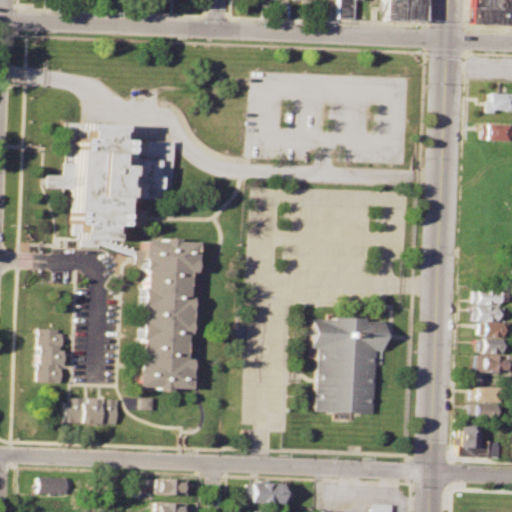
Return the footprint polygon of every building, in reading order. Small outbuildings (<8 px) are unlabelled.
[(349,0),(333,0),(332,17),(348,18),(349,0)] [(420,0),(420,20),(379,18),(379,0),(420,0)] [(468,0),(511,0),(511,22),(468,22),(468,0)] [(480,91),(504,91),(504,95),(511,95),(511,109),(479,109),(480,91)] [(74,121),(74,136),(67,135),(63,223),(73,223),(73,247),(94,247),(94,238),(115,239),(116,197),(155,198),(154,188),(168,189),(169,141),(116,140),(115,121),(74,121)] [(471,121),(499,122),(499,128),(509,128),(509,139),(471,138),(471,121)] [(141,209),(127,209),(126,223),(140,224),(141,209)] [(138,239),(133,388),(188,390),(193,241),(138,239)] [(467,288),(499,290),(499,300),(493,299),(493,303),(466,302),(467,288)] [(466,305),(498,306),(498,313),(494,313),(494,317),(491,317),(490,320),(465,319),(466,305)] [(312,409),(367,410),(368,364),(378,364),(379,318),(307,317),(306,358),(314,358),(312,409)] [(473,322),(502,323),(501,336),(473,335),(473,322)] [(32,381),(56,382),(58,329),(34,328),(32,381)] [(472,337),(498,338),(498,348),(495,348),(495,352),(472,350),(472,337)] [(471,353),(507,355),(506,372),(470,371),(471,353)] [(466,385),(497,386),(496,396),(492,396),(491,400),(465,399),(466,385)] [(60,422),(113,424),(114,398),(60,397),(60,422)] [(136,408),(147,409),(148,397),(136,397),(136,408)] [(465,402),(494,403),(494,410),(489,410),(489,416),(464,415),(465,402)] [(453,424),(471,425),(471,439),(491,440),(491,457),(451,455),(453,424)] [(29,475),(60,476),(59,492),(28,491),(29,475)] [(149,477),(179,478),(179,493),(148,492),(149,477)] [(239,481),(278,482),(278,501),(238,500),(239,481)] [(148,511),(148,501),(179,501),(178,511),(148,511)] [(365,511),(365,501),(386,502),(385,511),(365,511)]
